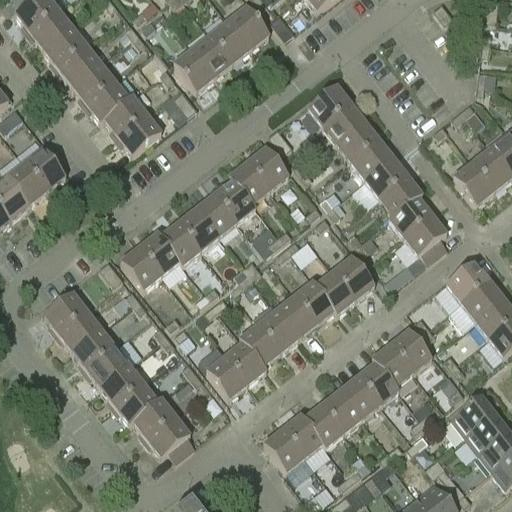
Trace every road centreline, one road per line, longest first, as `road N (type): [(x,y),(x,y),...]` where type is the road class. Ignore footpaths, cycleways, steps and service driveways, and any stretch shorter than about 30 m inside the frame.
road 1 (residential): [(227,444),(478,247),(337,57)]
road 2 (residential): [(137,505),(12,341),(4,303),(74,246),(132,217)]
road 3 (residential): [(132,217),(337,57)]
road 4 (residential): [(132,217),(0,54)]
